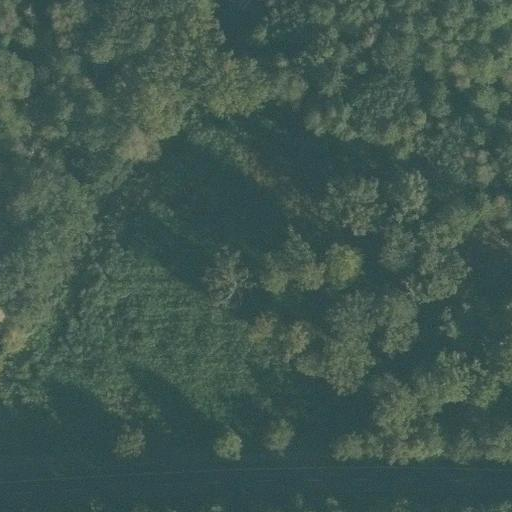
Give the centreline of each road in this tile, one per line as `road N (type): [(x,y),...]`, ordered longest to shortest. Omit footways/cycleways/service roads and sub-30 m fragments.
road 1 (tertiary): [(0,492),(511,483)]
road 2 (track): [(35,287),(246,0)]
